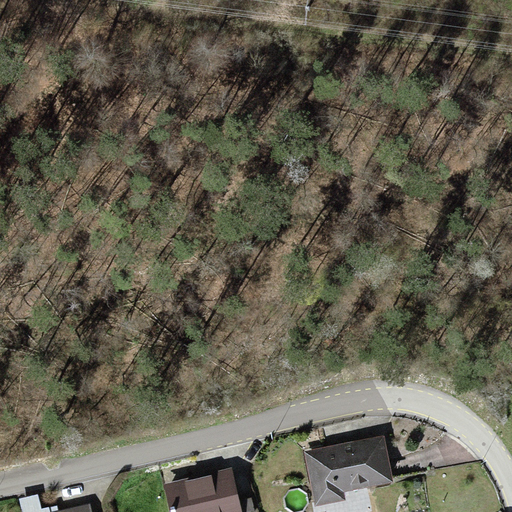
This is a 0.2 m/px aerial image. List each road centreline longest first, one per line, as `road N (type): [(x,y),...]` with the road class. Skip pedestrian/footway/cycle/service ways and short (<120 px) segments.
road 1 (residential): [(0,489),(392,399),(437,408),(477,432),(511,505)]
road 2 (track): [(511,57),(57,0)]
